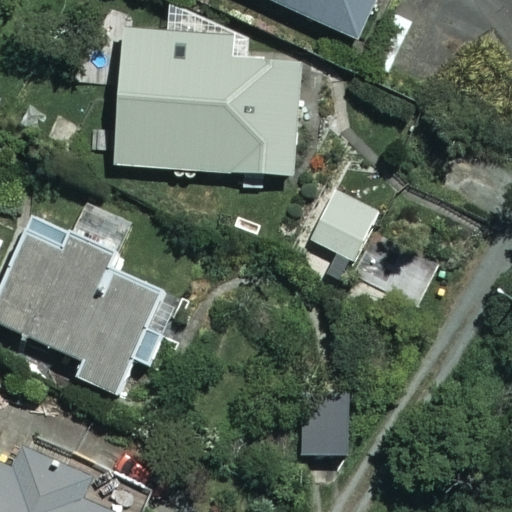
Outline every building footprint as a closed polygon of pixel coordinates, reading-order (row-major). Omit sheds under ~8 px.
[(380,0),(264,0),(360,44),(380,0)] [(228,36),(119,31),(113,168),(291,176),(297,61),(227,57),(228,36)] [(374,213),(329,192),(307,238),(351,260),(374,213)] [(69,376),(114,395),(129,360),(140,364),(169,296),(96,265),(103,249),(25,216),(0,274),(0,328),(75,360),(69,376)] [(347,390),(296,392),(298,460),(349,458),(347,390)] [(9,467),(0,462),(0,511),(107,511),(58,491),(68,468),(18,446),(9,467)]
